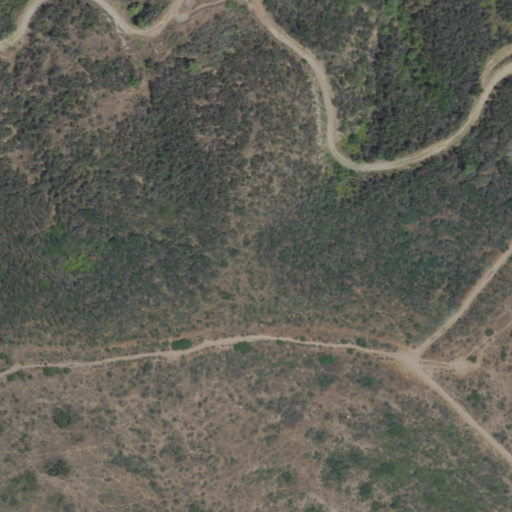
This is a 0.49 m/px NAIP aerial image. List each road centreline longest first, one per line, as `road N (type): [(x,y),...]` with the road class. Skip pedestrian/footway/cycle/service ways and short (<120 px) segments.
road 1 (track): [(255,0),(313,75),(329,151),(347,167),(382,166),(443,144),(492,78),(511,64)]
road 2 (track): [(0,44),(19,32),(37,0),(107,5),(141,33),(159,26),(177,0)]
road 3 (track): [(511,244),(412,359)]
road 4 (track): [(412,359),(511,461)]
